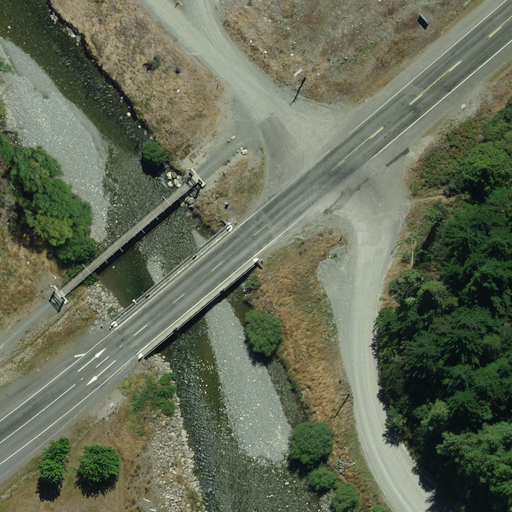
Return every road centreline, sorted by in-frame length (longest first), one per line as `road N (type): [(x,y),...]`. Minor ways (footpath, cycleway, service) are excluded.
road 1 (trunk): [(511,13),(0,442)]
road 2 (track): [(331,164),(368,221),(354,323),(373,427),(412,511)]
road 3 (track): [(307,186),(202,51),(146,0)]
